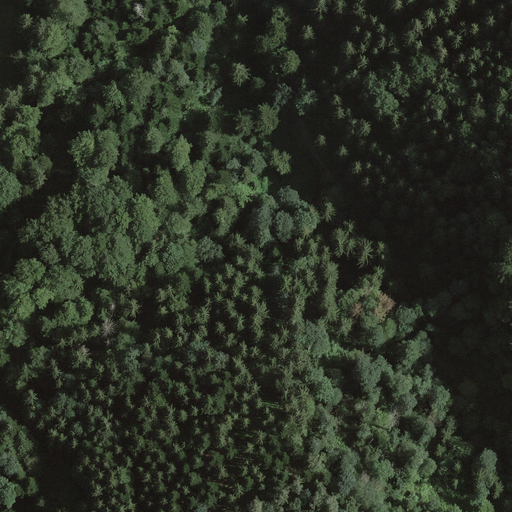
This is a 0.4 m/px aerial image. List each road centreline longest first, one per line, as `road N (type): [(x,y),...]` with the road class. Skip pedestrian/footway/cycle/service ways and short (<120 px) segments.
road 1 (track): [(302,0),(291,77),(305,141),(370,216),(423,341),(511,447)]
road 2 (track): [(0,356),(20,343),(1,386),(5,417),(114,466),(138,511)]
road 3 (track): [(68,0),(46,61),(0,126)]
